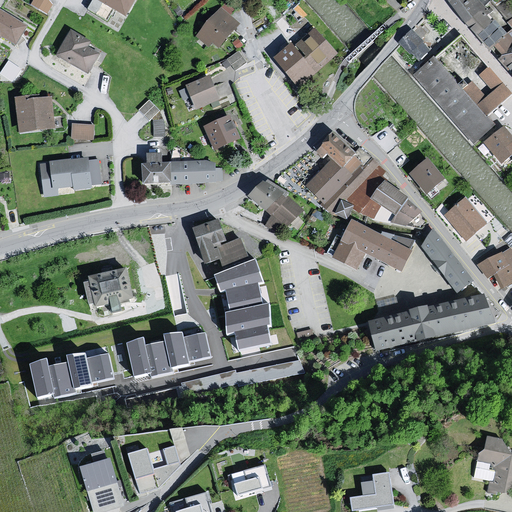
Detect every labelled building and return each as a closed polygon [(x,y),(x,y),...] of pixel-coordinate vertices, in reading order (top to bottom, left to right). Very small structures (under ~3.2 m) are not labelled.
[(48,0),(34,0),(31,4),(47,14),(52,5),(48,0)] [(137,0),(97,0),(127,17),(137,0)] [(447,0),(471,30),(491,14),(478,0),(447,0)] [(184,13),(179,6),(174,10),(179,16),(184,13)] [(241,24),(222,7),(197,37),(209,48),(212,44),(219,49),(241,24)] [(28,27),(0,9),(0,40),(2,37),(17,45),(28,27)] [(508,34),(491,14),(471,30),(490,52),(492,50),(508,34)] [(274,59),(299,88),(338,54),(316,28),(295,46),(292,44),(274,59)] [(92,42),(72,30),(57,55),(89,74),(101,55),(89,48),(92,42)] [(432,50),(412,31),(400,43),(419,62),(432,50)] [(492,50),(500,59),(511,48),(511,31),(508,34),(492,50)] [(244,44),(239,38),(232,44),(238,50),(244,44)] [(511,48),(500,59),(499,60),(511,74),(511,48)] [(247,62),(239,51),(227,60),(231,66),(235,71),(247,62)] [(435,57),(414,76),(474,145),(496,126),(487,116),(464,90),(435,57)] [(231,66),(227,60),(222,64),(226,69),(231,66)] [(489,68),(480,76),(494,92),(487,98),(473,82),(464,90),(487,116),(511,94),(489,68)] [(210,76),(186,86),(196,111),(220,100),(210,76)] [(40,96),(15,98),(19,134),(56,129),(52,97),(40,98),(40,96)] [(160,111),(149,100),(139,110),(150,121),(160,111)] [(231,115),(204,127),(215,151),(241,139),(231,115)] [(165,120),(153,120),(154,137),(165,137),(165,120)] [(95,125),(72,124),(71,139),(94,141),(95,125)] [(511,156),(511,135),(505,127),(485,143),(502,165),(511,156)] [(334,133),(323,147),(317,154),(323,160),(328,154),(332,160),(342,169),(344,168),(352,175),(363,164),(355,157),(357,155),(334,133)] [(163,154),(147,155),(148,165),(163,164),(163,154)] [(89,158),(41,164),(45,197),(58,195),(57,190),(74,187),(74,192),(93,190),(93,186),(102,185),(99,159),(89,161),(89,158)] [(323,203),(321,205),(331,215),(335,215),(342,201),(346,203),(347,201),(380,166),(373,158),(362,169),(363,164),(352,175),(323,203)] [(429,159),(411,174),(428,195),(446,180),(429,159)] [(342,169),(332,160),(306,186),(323,203),(352,175),(344,168),(342,169)] [(148,165),(143,165),(144,185),(171,184),(171,186),(217,183),(217,182),(216,168),(216,165),(207,161),(171,163),(171,164),(163,164),(148,165)] [(374,220),(392,224),(396,217),(371,200),(386,182),(388,181),(383,177),(387,172),(380,166),(347,201),(354,207),(362,213),(374,220)] [(9,173),(0,173),(0,179),(0,182),(10,181),(9,173)] [(288,228),(304,211),(289,197),(265,182),(248,198),(272,216),(286,226),(288,228)] [(386,182),(371,200),(396,217),(408,200),(409,198),(386,182)] [(465,199),(446,215),(468,241),(488,225),(465,199)] [(423,213),(408,200),(396,217),(392,224),(407,227),(423,213)] [(354,207),(346,203),(342,201),(335,215),(348,221),(354,207)] [(286,226),(272,216),(266,226),(281,235),(286,226)] [(220,246),(232,243),(225,219),(194,228),(204,265),(224,260),(220,246)] [(413,252),(353,220),(342,242),(350,246),(356,244),(358,250),(367,255),(402,273),(413,252)] [(499,221),(493,225),(497,231),(503,226),(499,221)] [(510,233),(504,226),(503,226),(497,231),(497,232),(503,239),(510,233)] [(434,229),(422,247),(459,296),(474,282),(434,229)] [(233,291),(277,283),(271,255),(255,262),(244,237),(232,243),(220,246),(224,260),(233,291)] [(342,242),(333,258),(358,271),(367,255),(358,250),(356,244),(350,246),(342,242)] [(511,248),(501,254),(511,270),(511,248)] [(489,260),(479,265),(488,279),(494,276),(502,290),(511,283),(511,270),(501,254),(489,260)] [(186,256),(159,262),(165,288),(192,283),(186,256)] [(128,269),(89,278),(96,308),(135,300),(128,269)] [(233,291),(221,293),(229,337),(229,335),(285,325),(277,283),(233,291)] [(487,294),(369,322),(376,351),(494,323),(487,294)] [(151,315),(154,328),(192,320),(195,334),(205,332),(199,304),(151,315)] [(126,332),(128,340),(132,357),(197,343),(195,334),(192,320),(154,328),(126,332)] [(292,323),(229,335),(236,370),(239,385),(302,372),(292,323)] [(312,330),(297,333),(299,339),(314,336),(312,330)] [(87,347),(91,367),(132,357),(128,340),(87,347)] [(91,367),(96,400),(121,395),(119,387),(180,376),(204,370),(200,347),(132,357),(91,367)] [(236,370),(181,382),(183,394),(237,382),(236,370)] [(89,371),(23,381),(27,410),(93,400),(89,371)] [(180,376),(119,387),(121,395),(124,411),(184,398),(183,394),(181,382),(180,376)] [(183,428),(170,430),(173,442),(186,439),(183,428)] [(479,454),(478,461),(491,464),(495,472),(493,482),(489,481),(487,493),(497,495),(497,492),(505,494),(511,492),(511,453),(503,440),(488,437),(485,450),(479,454)] [(147,450),(129,455),(140,493),(159,488),(181,466),(175,447),(164,450),(169,466),(154,471),(147,450)] [(111,460),(81,468),(93,511),(104,511),(125,506),(111,460)] [(266,465),(229,476),(236,501),(273,490),(266,465)] [(364,497),(351,499),(352,511),(395,505),(390,473),(373,475),(374,482),(376,495),(364,497)] [(376,495),(374,482),(362,484),(364,497),(376,495)] [(212,511),(207,493),(170,503),(172,511),(212,511)]
